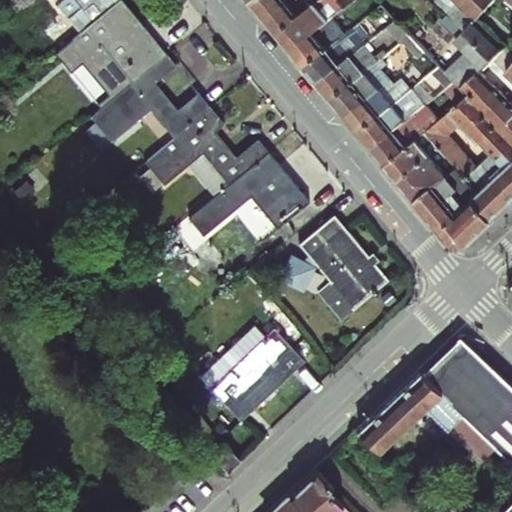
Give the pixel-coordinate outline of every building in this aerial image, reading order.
[(76,0),(83,7),(70,17),(83,31),(119,0),(76,0)] [(119,0),(83,31),(74,39),(101,70),(114,59),(132,82),(167,53),(123,0),(119,0)] [(282,34),(313,8),(306,0),(258,0),(255,3),(282,34)] [(282,34),(296,52),(336,19),(346,11),(338,2),(341,0),(323,0),(313,8),(282,34)] [(511,71),(511,53),(506,47),(478,21),(455,0),(445,0),(451,6),(446,11),(469,34),(497,61),(511,73),(511,71)] [(455,0),(478,21),(497,0),(455,0)] [(385,6),(373,16),(380,25),(387,32),(391,30),(400,22),(385,6)] [(336,19),(296,52),(310,68),(349,35),(336,19)] [(400,22),(391,30),(404,45),(407,43),(414,36),(400,22)] [(362,25),(355,30),(365,42),(372,37),(362,25)] [(355,30),(349,35),(310,68),(323,84),(369,47),(365,42),(355,30)] [(484,74),(497,61),(469,34),(458,46),(469,56),(462,64),(462,65),(465,62),(476,73),(477,75),(481,71),(484,74)] [(414,36),(407,43),(421,60),(430,52),(414,36)] [(337,101),(376,68),(387,59),(388,59),(383,54),(378,58),(369,47),(323,84),(337,101)] [(96,122),(111,141),(113,142),(152,109),(176,138),(212,108),(199,91),(179,108),(157,81),(177,65),(167,53),(132,82),(91,117),(96,122)] [(337,101),(351,118),(384,90),(394,82),(385,70),(391,65),(387,59),(376,68),(337,101)] [(458,82),(466,90),(471,96),(485,110),(501,93),(502,92),(484,74),(481,71),(477,75),(476,73),(465,62),(462,65),(462,64),(451,75),(458,82)] [(451,75),(443,67),(429,79),(442,95),(448,91),(458,82),(451,75)] [(417,89),(425,83),(417,74),(410,80),(417,89)] [(394,82),(384,90),(351,118),(365,134),(397,106),(417,89),(410,80),(400,89),(394,82)] [(458,82),(448,91),(457,101),(432,122),(436,127),(441,123),(452,113),(461,105),(471,96),(466,90),(458,82)] [(503,130),(511,120),(511,102),(511,103),(502,92),(501,93),(485,110),(493,119),(503,130)] [(479,199),(498,220),(510,209),(511,207),(511,138),(503,130),(493,119),(485,110),(471,96),(461,105),(452,113),(483,148),(485,147),(494,158),(481,169),(441,123),(436,127),(430,132),(444,148),(461,168),(484,194),(479,199)] [(410,123),(399,109),(397,106),(365,134),(378,150),(410,123)] [(151,167),(162,181),(165,185),(189,164),(215,196),(268,151),(258,138),(237,156),(217,131),(226,123),(212,108),(176,138),(146,162),(151,167)] [(417,117),(410,123),(378,150),(391,166),(430,132),(423,125),(417,117)] [(511,120),(503,130),(511,138),(511,120)] [(111,141),(96,122),(86,129),(102,148),(111,141)] [(430,132),(391,166),(405,182),(444,148),(430,132)] [(461,168),(444,148),(405,182),(421,201),(461,168)] [(215,196),(190,217),(201,230),(247,191),(278,228),(310,201),(268,151),(215,196)] [(162,181),(151,167),(141,176),(152,189),(162,181)] [(484,194),(461,168),(421,201),(458,246),(469,247),(498,220),(479,199),(484,194)] [(370,255),(336,215),(300,244),(332,281),(320,291),(342,318),(389,278),(376,263),(380,260),(373,252),(370,255)] [(242,420),(306,360),(275,328),(211,388),(242,420)] [(500,445),(511,457),(511,382),(462,335),(423,372),(500,445)] [(500,445),(423,372),(361,430),(382,450),(428,408),(474,450),(470,455),(480,465),(500,445)] [(241,459),(225,441),(213,453),(229,470),(241,459)] [(351,511),(333,493),(337,489),(319,470),(293,494),(308,511),(351,511)] [(273,511),(308,511),(293,494),(273,511)] [(450,511),(511,511),(511,503),(503,511),(464,511),(458,505),(450,511)]
